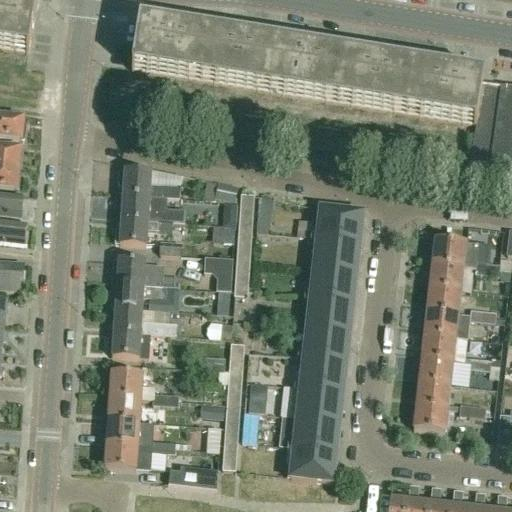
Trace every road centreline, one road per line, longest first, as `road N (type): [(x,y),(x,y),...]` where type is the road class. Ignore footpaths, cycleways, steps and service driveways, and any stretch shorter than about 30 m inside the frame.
road 1 (residential): [(511,479),(389,465),(364,442),(390,201)]
road 2 (unclassified): [(46,488),(68,145)]
road 3 (residential): [(390,201),(68,145)]
road 4 (tertiary): [(511,34),(279,0)]
road 5 (unclassified): [(68,145),(85,0)]
road 6 (residential): [(511,220),(390,201)]
